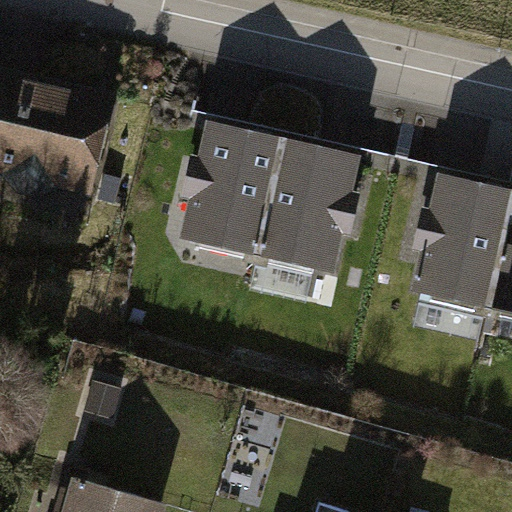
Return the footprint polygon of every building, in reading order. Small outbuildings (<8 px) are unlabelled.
[(0,180),(98,206),(124,103),(0,71),(0,180)] [(264,254),(291,144),(212,125),(184,235),(264,254)] [(351,276),(378,166),(291,144),(264,254),(351,276)] [(506,307),(511,282),(511,192),(454,178),(426,288),(506,307)] [(177,511),(178,510),(81,483),(72,511),(177,511)]
